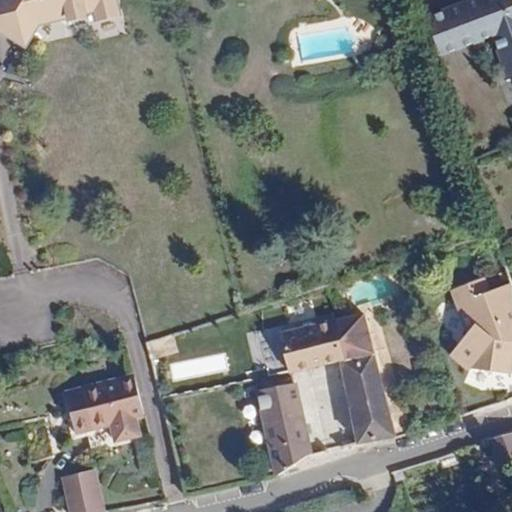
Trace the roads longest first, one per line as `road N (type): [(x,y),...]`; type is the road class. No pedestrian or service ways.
road 1 (residential): [(511,416),(335,473)]
road 2 (residential): [(335,473),(198,511)]
